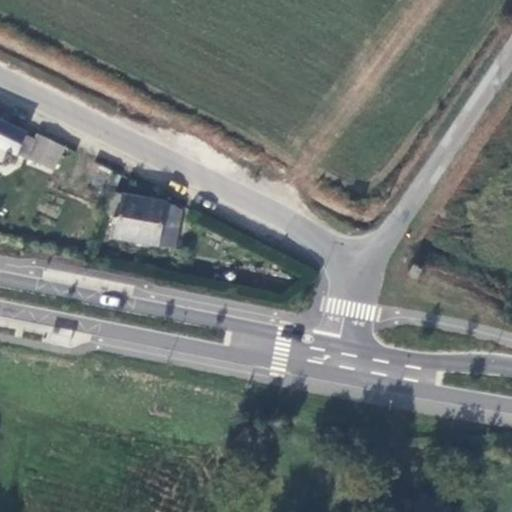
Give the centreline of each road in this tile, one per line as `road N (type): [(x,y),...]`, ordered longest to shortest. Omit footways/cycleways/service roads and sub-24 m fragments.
road 1 (residential): [(361,267),(0,85)]
road 2 (secondary): [(334,341),(0,278)]
road 3 (secondary): [(0,305),(330,369)]
road 4 (unclassified): [(511,50),(361,267)]
road 5 (secondary): [(330,369),(511,404)]
road 6 (secondary): [(511,365),(334,341)]
